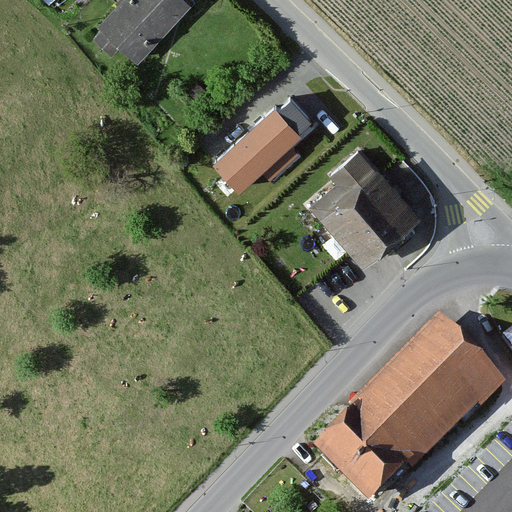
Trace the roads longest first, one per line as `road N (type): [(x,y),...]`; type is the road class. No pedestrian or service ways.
road 1 (tertiary): [(488,265),(444,275),(412,297),(206,511)]
road 2 (tertiary): [(272,0),(443,169),(488,265)]
